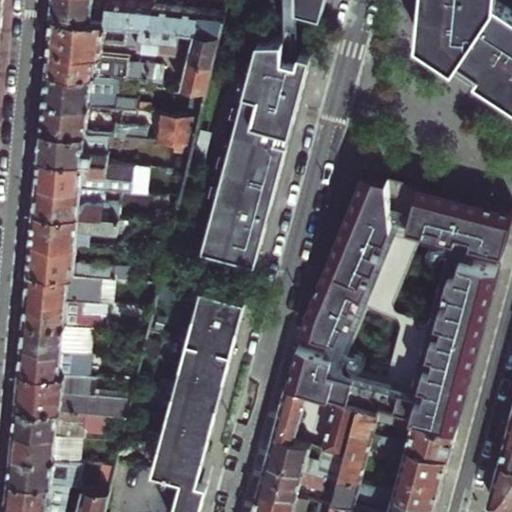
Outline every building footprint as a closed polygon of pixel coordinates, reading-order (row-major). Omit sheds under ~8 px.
[(56,0),(56,13),(95,16),(96,0),(56,0)] [(130,20),(132,20),(134,0),(111,0),(110,18),(130,20)] [(144,0),(134,0),(132,20),(156,22),(157,1),(146,0),(144,0)] [(295,0),(326,8),(328,0),(295,0)] [(511,6),(502,0),(424,0),(422,36),(511,96),(511,6)] [(157,1),(156,22),(178,25),(180,3),(167,2),(157,1)] [(197,26),(202,27),(204,5),(191,4),(180,3),(178,25),(182,25),(187,25),(197,26)] [(204,5),(202,27),(224,29),(230,8),(219,7),(204,5)] [(95,16),(56,13),(55,20),(53,38),(53,46),(101,51),(107,51),(109,27),(129,29),(130,20),(110,18),(95,16)] [(180,50),(182,25),(178,25),(156,22),(132,20),(130,20),(129,29),(128,40),(141,41),(140,46),(180,50)] [(197,26),(192,52),(218,55),(224,29),(202,27),(197,26)] [(315,51),(304,48),(301,58),(287,55),(292,36),(268,30),(207,247),(260,260),(315,51)] [(306,40),(292,36),(287,55),(301,58),(304,48),(306,40)] [(52,60),(51,67),(95,72),(130,75),(132,64),(100,61),(101,51),(53,46),(52,60)] [(218,55),(192,52),(186,81),(211,83),(218,55)] [(95,72),(51,67),(50,81),(48,97),(92,101),(123,105),(125,91),(94,87),(95,72)] [(92,101),(48,97),(48,103),(46,117),(46,125),(113,132),(133,134),(134,123),(91,119),(92,101)] [(204,113),(164,109),(161,136),(198,140),(201,127),(204,113)] [(151,125),(134,123),(133,134),(150,135),(151,125)] [(45,136),(43,151),(110,158),(113,132),(46,125),(45,136)] [(213,130),(201,127),(198,140),(194,157),(206,160),(213,130)] [(42,165),(41,179),(86,183),(87,169),(91,172),(117,175),(119,159),(110,158),(43,151),(42,165)] [(511,228),(511,203),(365,165),(353,193),(307,307),(301,330),(336,342),(346,322),(352,325),(359,309),(353,306),(360,293),(366,296),(374,280),(367,277),(374,263),(380,266),(381,266),(388,251),(381,248),(388,235),(394,238),(400,225),(426,233),(428,226),(442,229),(441,236),(458,239),(459,232),(467,234),(474,235),(473,242),(507,248),(511,228)] [(40,191),(39,207),(113,214),(115,199),(90,196),(85,199),(86,183),(41,179),(40,191)] [(113,214),(39,207),(37,222),(36,237),(81,241),(83,225),(117,228),(119,214),(113,214)] [(35,251),(33,267),(114,273),(135,275),(136,261),(85,257),(80,258),(81,241),(36,237),(35,251)] [(461,421),(503,263),(462,255),(457,272),(450,271),(446,287),(453,289),(449,304),(442,302),(437,318),(444,320),(440,335),(434,333),(429,350),(435,351),(432,366),(425,364),(421,381),(427,383),(424,397),(328,372),(333,355),(297,345),(286,383),(310,390),(337,397),(361,404),(383,410),(385,403),(418,411),(461,421)] [(33,275),(31,291),(51,292),(51,297),(70,298),(71,296),(72,281),(76,284),(105,287),(105,285),(113,285),(114,273),(33,267),(33,275)] [(174,511),(201,511),(204,502),(207,493),(199,491),(205,470),(215,429),(219,417),(229,376),(232,366),(243,325),(246,313),(250,297),(205,285),(156,470),(184,477),(174,511)] [(30,302),(29,317),(90,322),(105,324),(106,312),(92,311),(93,298),(71,296),(70,298),(51,297),(51,292),(31,291),(30,302)] [(28,328),(27,341),(47,342),(47,347),(67,348),(67,347),(93,349),(93,341),(89,341),(90,322),(29,317),(28,328)] [(25,358),(25,368),(66,371),(85,373),(86,360),(70,359),(66,362),(67,348),(47,347),(47,342),(27,341),(25,358)] [(22,402),(92,408),(115,410),(134,412),(138,394),(65,388),(66,371),(25,368),(23,386),(22,402)] [(306,405),(310,390),(286,383),(284,391),(280,406),(304,412),(305,410),(310,411),(311,407),(306,405)] [(361,404),(337,397),(331,422),(355,428),(356,425),(361,404)] [(21,414),(19,427),(62,431),(63,416),(67,420),(84,422),(84,423),(91,424),(92,408),(22,402),(21,414)] [(361,404),(356,425),(377,430),(383,410),(361,404)] [(277,418),(274,430),(298,436),(301,424),(304,412),(280,406),(277,418)] [(134,412),(115,410),(108,435),(128,437),(134,412)] [(461,421),(418,411),(411,438),(454,449),(459,430),(461,421)] [(324,443),(349,450),(355,428),(331,422),(324,443)] [(377,430),(356,425),(355,428),(349,450),(346,463),(344,471),(364,477),(377,430)] [(62,431),(19,427),(18,440),(17,453),(89,459),(108,461),(122,462),(128,437),(108,435),(87,433),(86,444),(89,451),(81,450),(82,445),(64,443),(60,446),(62,431)] [(298,436),(274,430),(273,435),(269,450),(267,456),(342,475),(344,471),(346,463),(349,450),(324,443),(323,443),(319,456),(310,453),(313,441),(311,440),(298,436)] [(409,444),(405,462),(399,460),(397,467),(403,468),(398,486),(441,498),(446,479),(452,455),(454,449),(411,438),(403,436),(402,442),(409,444)] [(89,459),(17,453),(16,463),(15,476),(56,481),(58,468),(61,470),(79,472),(80,465),(89,466),(89,459)] [(511,456),(504,454),(492,498),(501,504),(511,497),(511,456)] [(262,473),(259,485),(281,491),(283,485),(301,490),(305,476),(308,481),(339,489),(342,475),(267,456),(262,473)] [(108,461),(106,486),(116,487),(122,462),(108,461)] [(356,504),(364,477),(344,471),(342,475),(339,489),(336,498),(354,503),(356,504)] [(13,497),(5,508),(10,511),(49,511),(56,481),(15,476),(13,497)] [(441,498),(398,486),(364,477),(356,504),(374,508),(388,511),(437,511),(438,509),(441,498)] [(106,486),(93,484),(90,496),(85,511),(110,511),(116,487),(106,486)] [(256,497),(253,509),(264,511),(332,511),(335,502),(323,498),(319,511),(309,509),(313,495),(301,492),(301,490),(283,485),(281,491),(259,485),(256,497)] [(335,502),(332,511),(345,511),(336,498),(335,502)] [(345,511),(354,503),(336,498),(345,511)]
